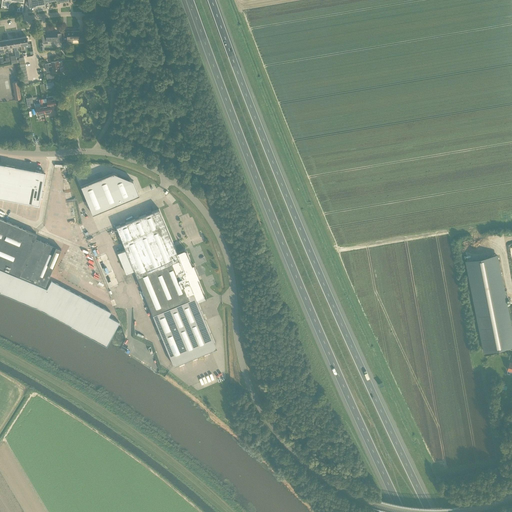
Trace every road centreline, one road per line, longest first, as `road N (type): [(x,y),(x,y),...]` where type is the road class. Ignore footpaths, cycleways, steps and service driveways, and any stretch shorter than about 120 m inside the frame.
road 1 (tertiary): [(511,497),(418,510),(369,500),(327,479),(284,442),(254,396),(237,343),(226,255),(194,199),(125,156),(0,150)]
road 2 (motorway): [(429,511),(326,290),(211,0)]
road 3 (motorway): [(189,0),(278,233),(401,511)]
